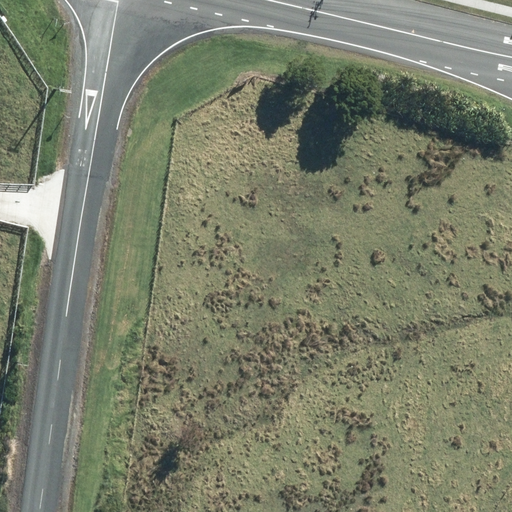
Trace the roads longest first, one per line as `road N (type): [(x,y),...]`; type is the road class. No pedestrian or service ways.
road 1 (residential): [(30,511),(118,0)]
road 2 (primary): [(254,0),(511,59)]
